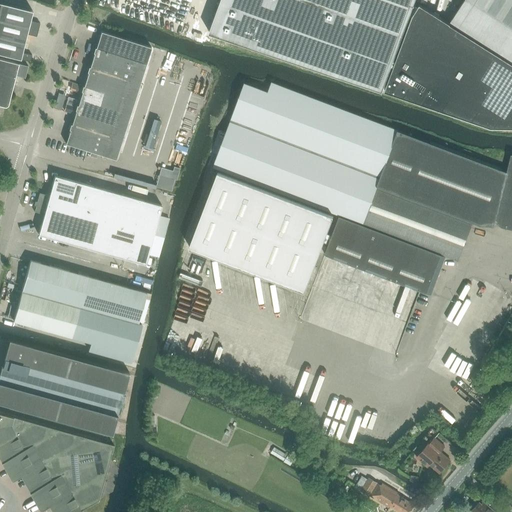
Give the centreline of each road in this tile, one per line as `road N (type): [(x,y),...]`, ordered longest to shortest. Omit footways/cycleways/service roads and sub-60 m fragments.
road 1 (unknown): [(511,254),(479,257),(455,272),(412,365),(382,385),(354,383),(193,298)]
road 2 (unclassified): [(76,0),(27,145)]
road 3 (unknown): [(0,367),(119,405)]
road 4 (tertiary): [(434,511),(511,420)]
